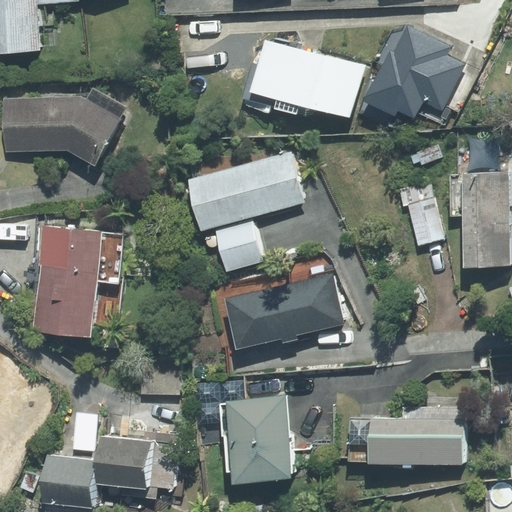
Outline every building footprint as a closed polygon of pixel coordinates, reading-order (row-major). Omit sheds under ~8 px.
[(0,0),(0,52),(47,48),(43,3),(78,0),(0,0)] [(455,44),(411,24),(398,51),(394,49),(371,99),(402,113),(404,109),(421,117),(428,102),(447,110),(469,62),(450,54),(455,44)] [(257,90),(357,115),(370,64),(270,39),(257,90)] [(10,151),(75,148),(103,163),(134,105),(98,86),(92,97),(86,94),(7,97),(10,151)] [(295,150),(194,178),(208,229),(309,201),(295,150)] [(511,262),(511,170),(467,173),(471,265),(511,262)] [(101,334),(110,229),(46,223),(42,264),(44,264),(39,329),(101,334)] [(310,332),(350,322),(338,270),(232,295),(244,347),(288,337),(289,341),(312,336),(310,332)] [(293,392),(235,398),(243,480),(301,475),(293,392)] [(103,412),(79,410),(76,448),(101,450),(103,412)] [(376,461),(469,463),(470,418),(377,416),(376,461)] [(104,482),(156,487),(160,439),(107,434),(105,457),(53,452),(49,500),(102,506),(104,482)]
